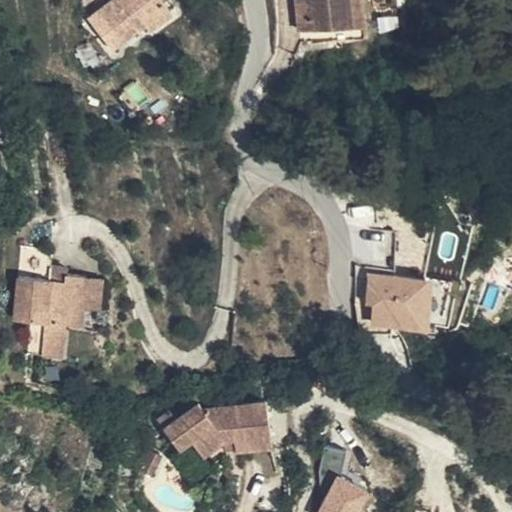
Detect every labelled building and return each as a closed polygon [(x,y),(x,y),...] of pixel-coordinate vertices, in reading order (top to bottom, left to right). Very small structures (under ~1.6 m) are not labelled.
[(172,15),(159,0),(115,0),(90,21),(113,50),(146,25),(151,31),(172,15)] [(297,0),(300,30),(311,30),(307,0),(297,0)] [(353,24),(350,0),(307,0),(311,30),(353,24)] [(312,41),(364,35),(360,0),(350,0),(353,24),(311,30),(312,41)] [(84,66),(96,60),(90,46),(77,53),(84,66)] [(361,187),(349,187),(347,207),(359,208),(361,187)] [(511,232),(511,216),(503,216),(505,236),(511,235),(511,232)] [(80,308),(81,278),(46,277),(46,253),(15,252),(13,325),(29,326),(29,358),(61,358),(62,327),(80,326),(80,308)] [(509,270),(504,271),(502,272),(503,285),(510,284),(509,270)] [(422,325),(424,277),(368,275),(368,294),(374,294),(374,303),(373,323),(422,325)] [(432,277),(424,277),(422,325),(430,324),(432,277)] [(95,279),(81,278),(80,308),(94,308),(95,279)] [(236,434),(237,446),(272,444),(269,399),(206,402),(202,396),(180,413),(174,405),(160,416),(183,444),(194,435),(206,449),(225,436),(226,436),(236,434)] [(227,447),(237,446),(236,434),(226,436),(227,447)] [(324,463),(343,466),(346,446),(327,443),(324,463)] [(339,479),(320,511),(360,511),(370,497),(339,479)]
